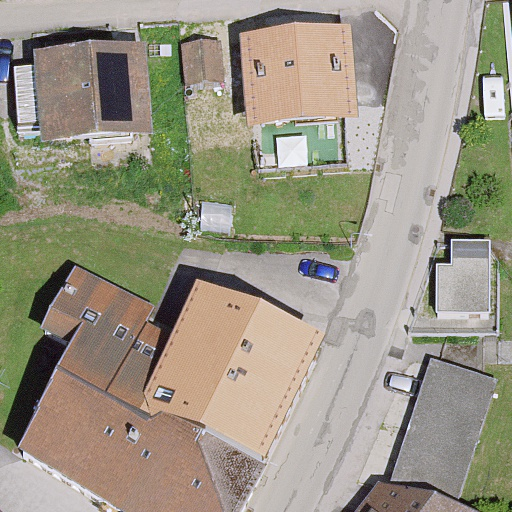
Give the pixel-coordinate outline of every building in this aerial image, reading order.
[(190,43),(192,82),(226,80),(225,42),(190,43)] [(354,135),(349,42),(242,47),(246,140),(354,135)] [(149,147),(143,58),(38,64),(43,153),(149,147)] [(452,271),(436,271),(436,318),(486,318),(486,248),(452,247),(452,271)] [(101,511),(247,511),(324,361),(201,299),(176,348),(144,332),(153,313),(76,274),(41,343),(74,359),(18,470),(101,511)] [(445,511),(452,511),(495,381),(433,361),(389,496),(445,511)] [(378,492),(362,511),(445,511),(389,496),(378,492)]
